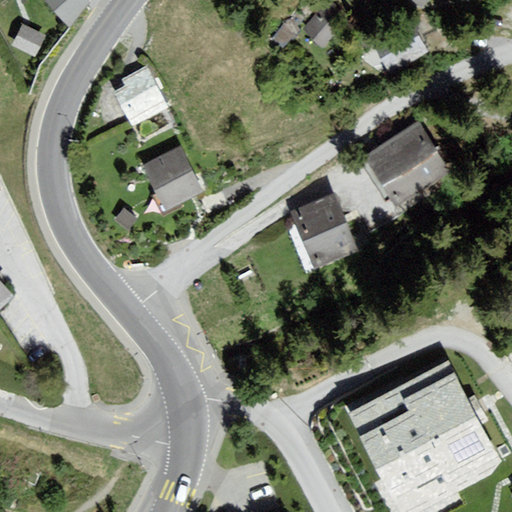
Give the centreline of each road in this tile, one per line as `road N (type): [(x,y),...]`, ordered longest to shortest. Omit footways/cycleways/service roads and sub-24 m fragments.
road 1 (residential): [(129,311),(318,156),(412,94),(511,52)]
road 2 (tertiary): [(129,311),(68,228),(52,164),(68,93),(129,0)]
road 3 (unclassified): [(0,400),(123,435),(190,443)]
road 4 (residential): [(186,403),(251,408),(276,431),(321,511)]
